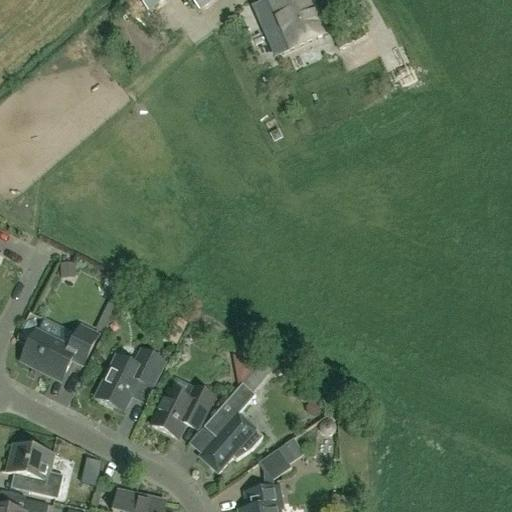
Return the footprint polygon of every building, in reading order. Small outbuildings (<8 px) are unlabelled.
[(216,0),(137,0),(148,14),(167,0),(188,0),(199,13),(216,0)] [(260,7),(251,11),(262,34),(271,30),(315,10),(310,0),(257,0),(259,5),(260,7)] [(271,30),(262,34),(273,58),(282,54),(283,56),(289,70),(291,69),(294,74),(334,56),(333,55),(331,50),(333,49),(327,35),(326,33),(315,10),(271,30)] [(339,52),(350,47),(341,27),(329,32),(339,52)] [(81,329),(70,351),(36,334),(23,361),(45,372),(44,374),(61,383),(72,362),(82,367),(97,338),(81,329)] [(134,367),(129,369),(115,362),(96,400),(123,414),(139,383),(151,390),(165,364),(142,352),(134,367)] [(241,384),(243,385),(257,369),(233,357),(238,388),(241,384)] [(253,394),(257,389),(270,374),(260,366),(257,369),(243,385),(253,394)] [(251,452),(263,439),(238,417),(255,397),(242,386),(204,430),(216,441),(199,459),(218,475),(232,459),(236,462),(251,452)] [(197,434),(201,425),(214,399),(195,389),(189,402),(169,392),(151,428),(177,441),(184,427),(197,434)] [(294,441),(278,452),(286,464),(302,454),(294,441)] [(7,475),(34,481),(30,495),(57,502),(63,478),(49,475),(53,456),(14,447),(7,475)] [(275,511),(282,510),(278,489),(246,495),(249,511),(243,511),(275,511)] [(118,494),(113,511),(164,511),(166,505),(118,494)] [(0,511),(47,511),(48,507),(25,501),(22,511),(17,511),(0,508),(0,511)]
